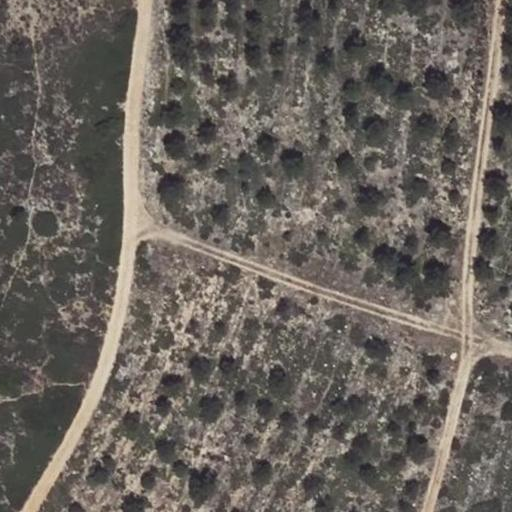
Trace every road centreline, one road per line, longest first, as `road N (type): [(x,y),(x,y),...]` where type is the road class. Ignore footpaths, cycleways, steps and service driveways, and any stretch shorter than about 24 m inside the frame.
road 1 (track): [(141,0),(129,223),(97,393),(25,511)]
road 2 (track): [(503,0),(475,192),(470,343),(426,511)]
road 3 (track): [(511,353),(129,223)]
